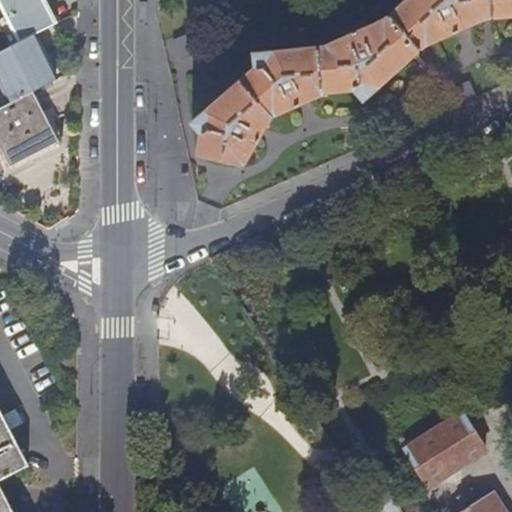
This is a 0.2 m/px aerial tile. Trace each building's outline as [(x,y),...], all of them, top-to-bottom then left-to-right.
[(44,0),(0,0),(22,42),(38,34),(57,24),(44,0)] [(511,15),(511,0),(408,0),(381,24),(371,29),(369,27),(358,33),(359,36),(355,38),(353,35),(342,40),(343,42),(330,47),(255,56),(256,69),(194,124),(202,134),(198,157),(242,166),(243,164),(241,161),(245,154),(249,154),(255,143),(252,141),(254,137),(258,139),(264,128),(262,124),(266,115),(268,115),(271,111),(278,108),(282,110),(294,104),(292,101),(296,99),(298,103),(309,98),(309,94),(318,90),(320,91),(322,90),(353,89),(363,99),(430,40),(432,38),(438,35),(442,38),(453,33),(452,30),(456,28),(458,30),(468,26),(469,21),(476,19),(511,15)] [(47,50),(38,34),(22,42),(0,53),(0,66),(18,100),(32,92),(62,77),(47,50)] [(202,59),(193,40),(172,49),(180,68),(202,59)] [(450,90),(456,106),(478,97),(470,80),(450,90)] [(58,142),(32,92),(18,100),(0,109),(0,147),(10,167),(58,142)] [(0,409),(0,480),(29,465),(11,431),(16,428),(12,420),(9,414),(3,416),(0,409)] [(487,455),(455,409),(394,452),(421,493),(487,455)] [(14,511),(0,484),(0,511),(14,511)] [(501,511),(488,490),(457,511),(501,511)]
